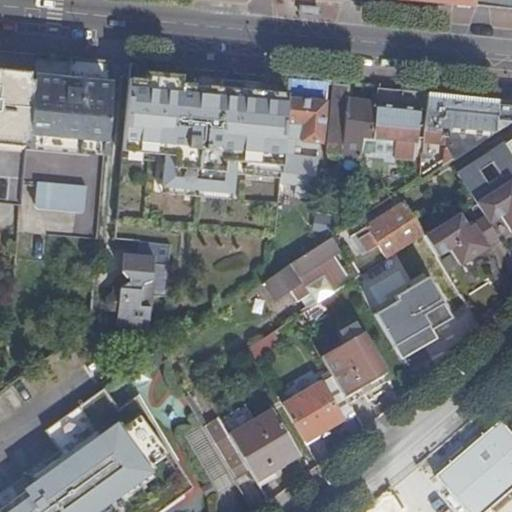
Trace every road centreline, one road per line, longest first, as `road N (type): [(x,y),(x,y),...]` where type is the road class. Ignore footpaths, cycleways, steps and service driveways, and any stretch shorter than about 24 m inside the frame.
road 1 (secondary): [(511,53),(0,5)]
road 2 (residential): [(306,511),(424,422),(511,341)]
